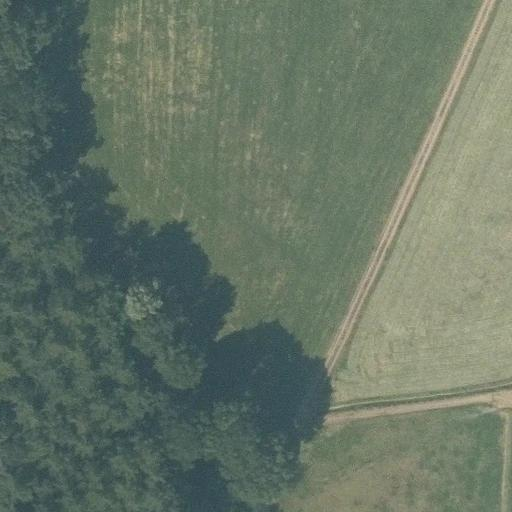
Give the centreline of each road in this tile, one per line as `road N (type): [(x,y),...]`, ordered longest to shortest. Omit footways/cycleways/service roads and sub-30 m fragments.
road 1 (track): [(304,415),(489,0)]
road 2 (track): [(37,148),(46,188),(113,267),(148,329),(163,412)]
road 3 (track): [(41,0),(37,148)]
